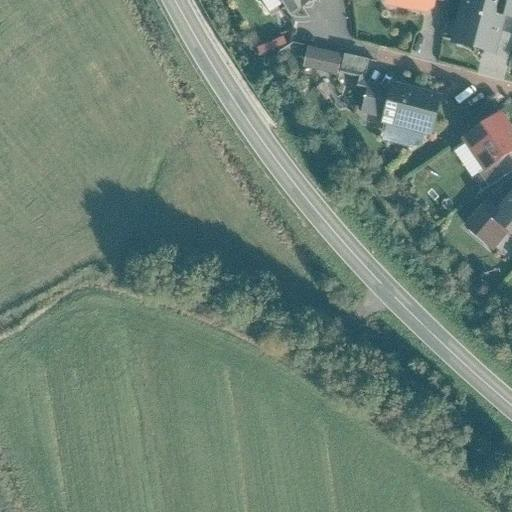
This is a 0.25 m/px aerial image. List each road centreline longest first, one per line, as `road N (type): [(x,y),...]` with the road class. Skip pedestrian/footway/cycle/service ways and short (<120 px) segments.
road 1 (tertiary): [(176,0),(319,217),(511,405)]
road 2 (residential): [(378,59),(511,91)]
